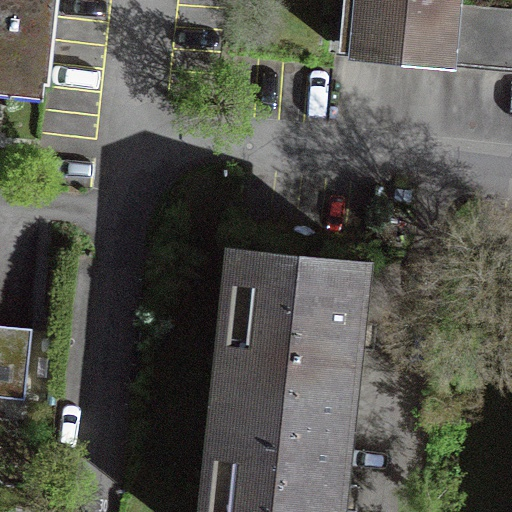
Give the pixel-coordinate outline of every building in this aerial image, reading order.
[(0,0),(0,69),(51,74),(58,0),(0,0)] [(458,4),(458,0),(346,0),(338,67),(450,80),(452,59),(458,4)] [(511,11),(458,4),(452,59),(511,66),(511,11)] [(228,254),(210,415),(361,432),(379,271),(228,254)] [(31,330),(0,326),(0,420),(19,423),(31,330)] [(351,511),(361,432),(210,415),(198,511),(351,511)]
